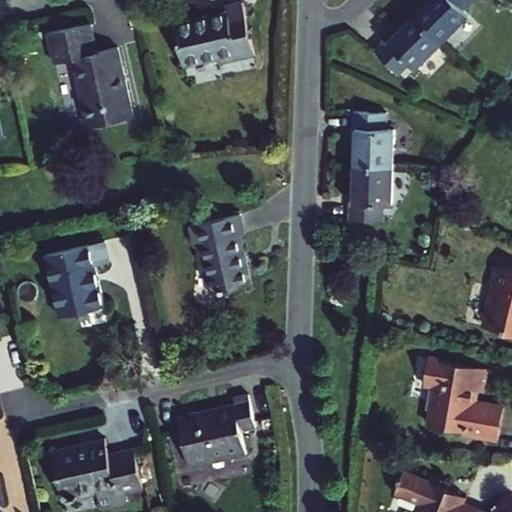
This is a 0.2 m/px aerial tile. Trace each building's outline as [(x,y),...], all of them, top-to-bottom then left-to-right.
[(428,0),(415,14),(443,42),(469,15),(464,10),(473,0),(428,0)] [(255,56),(243,4),(216,10),(218,15),(174,25),(184,67),(218,59),(219,64),(255,56)] [(443,42),(415,14),(388,42),(387,40),(376,51),(399,74),(411,63),(417,69),(443,42)] [(97,51),(91,23),(48,33),(55,64),(74,60),(89,127),(133,117),(117,46),(97,51)] [(357,128),(355,166),(394,168),(394,130),(386,129),(386,112),(354,112),(353,128),(357,128)] [(393,206),(394,168),(355,166),(354,206),(350,206),(350,219),(385,221),(385,206),(393,206)] [(212,295),(252,285),(240,234),(235,235),(231,221),(201,229),(204,242),(200,243),(212,295)] [(109,261),(104,240),(47,254),(61,317),(106,307),(95,264),(109,261)] [(493,308),(490,308),(488,316),(491,317),(488,331),(504,334),(506,337),(511,338),(511,273),(507,273),(495,269),(491,288),(495,288),(493,297),(496,297),(493,308)] [(492,370),(432,359),(428,384),(438,386),(432,425),(466,431),(466,433),(501,439),(505,409),(478,404),(479,401),(475,400),(477,390),(483,392),(488,392),(492,370)] [(481,401),(483,392),(477,390),(475,400),(479,401),(478,404),(505,409),(506,405),(481,401)] [(236,405),(179,419),(190,467),(247,454),(242,430),(257,427),(250,395),(235,398),(236,405)] [(104,439),(51,451),(52,454),(105,442),(104,439)] [(105,442),(52,454),(63,500),(69,498),(70,502),(78,500),(76,497),(96,492),(97,496),(99,506),(109,503),(110,508),(119,506),(116,496),(124,494),(143,490),(133,449),(108,455),(105,442)] [(422,511),(486,511),(466,504),(467,501),(468,498),(451,491),(454,485),(436,478),(434,482),(408,471),(398,495),(422,505),(425,506),(422,511)] [(126,504),(124,494),(116,496),(119,506),(126,504)]
